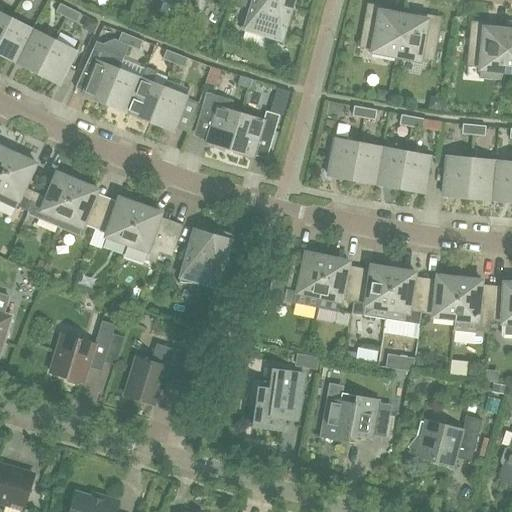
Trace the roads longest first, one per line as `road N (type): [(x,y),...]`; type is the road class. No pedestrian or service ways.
road 1 (residential): [(511,246),(320,222),(54,131),(0,101)]
road 2 (residential): [(355,511),(0,398)]
